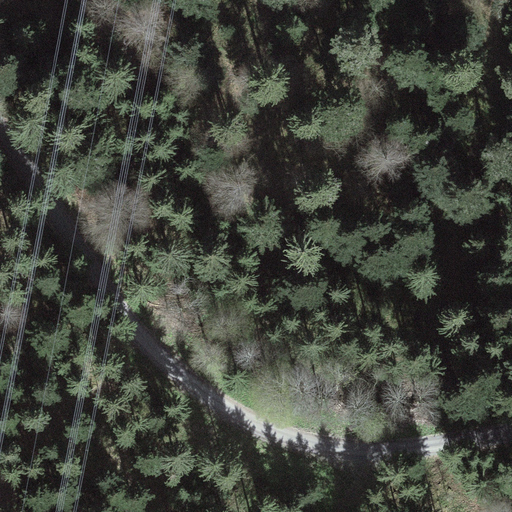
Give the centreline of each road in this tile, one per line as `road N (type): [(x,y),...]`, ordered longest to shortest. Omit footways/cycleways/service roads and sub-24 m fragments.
road 1 (track): [(511,425),(372,446),(280,425),(227,401),(177,367),(127,309),(0,131)]
road 2 (track): [(0,332),(88,425),(151,511)]
road 3 (track): [(281,0),(336,143)]
